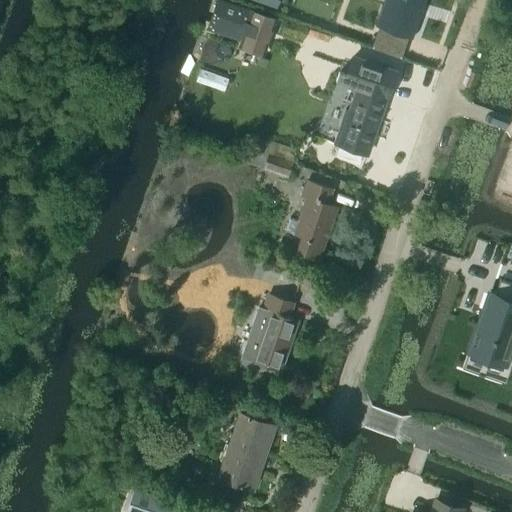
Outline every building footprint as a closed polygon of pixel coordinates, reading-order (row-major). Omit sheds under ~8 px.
[(381,0),(373,24),(410,38),(423,0),(381,0)] [(242,47),(265,55),(277,21),(220,1),(210,30),(210,31),(244,42),(242,47)] [(371,48),(381,51),(386,37),(376,33),(371,48)] [(345,110),(334,143),(340,145),(337,155),(359,162),(363,153),(367,154),(395,72),(353,58),(347,76),(340,73),(338,79),(357,85),(348,111),(345,110)] [(275,144),(271,156),(292,162),(295,150),(275,144)] [(289,177),(293,162),(258,152),(255,164),(264,166),(263,169),(289,177)] [(290,216),(285,231),(294,234),(288,249),(317,259),(335,206),(326,203),(331,189),(307,180),(302,196),(306,197),(299,220),(290,216)] [(142,238),(192,255),(197,242),(172,234),(174,227),(149,218),(142,238)] [(137,236),(130,257),(131,257),(199,280),(206,260),(192,255),(142,238),(137,236)] [(220,259),(216,271),(244,280),(248,269),(239,266),(239,265),(233,262),(233,263),(220,259)] [(480,316),(468,351),(505,363),(510,347),(511,347),(511,283),(499,279),(494,294),(488,292),(480,316)] [(265,368),(266,365),(280,369),(296,320),(287,317),(292,302),(268,294),(263,308),(258,306),(241,356),(254,361),(253,364),(254,367),(262,370),(265,368)] [(115,363),(109,383),(128,390),(135,369),(115,363)] [(218,405),(212,423),(226,428),(232,410),(218,405)] [(252,490),(275,424),(240,413),(218,478),(252,490)] [(136,511),(169,511),(173,502),(133,488),(126,509),(136,511)] [(459,511),(461,509),(436,501),(432,511),(459,511)]
